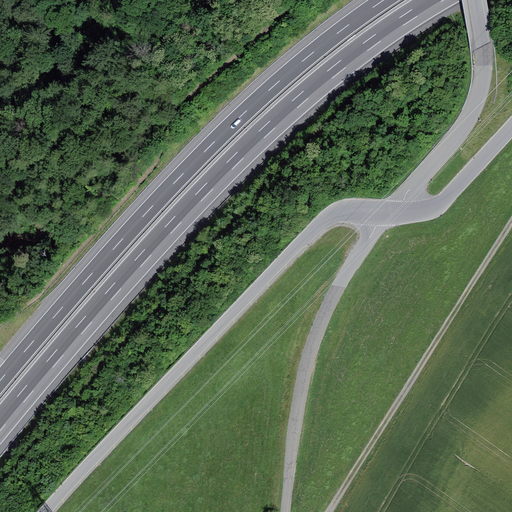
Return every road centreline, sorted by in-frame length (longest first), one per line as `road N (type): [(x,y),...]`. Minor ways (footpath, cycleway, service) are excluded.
road 1 (motorway): [(0,423),(170,226),(264,133),(330,74),(437,0)]
road 2 (motorway): [(385,0),(212,143),(0,380)]
road 3 (unclassified): [(388,214),(354,211),(319,223),(47,511)]
road 4 (track): [(329,511),(511,223)]
road 5 (unclassified): [(286,511),(312,343),(388,214)]
road 6 (unclassified): [(388,214),(451,143),(479,93),(485,70),(474,0)]
road 7 (track): [(300,0),(172,113)]
road 8 (unclassified): [(511,127),(445,199),(388,214)]
